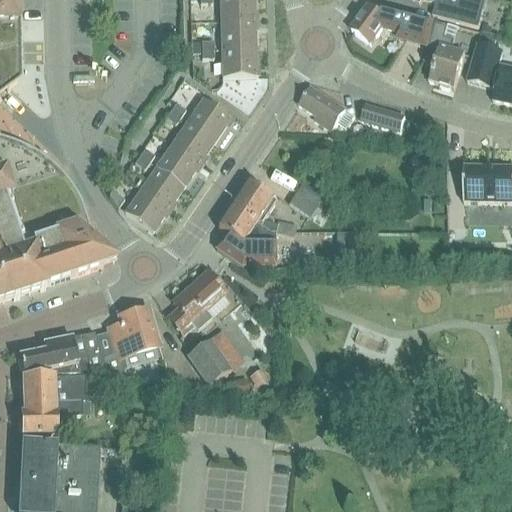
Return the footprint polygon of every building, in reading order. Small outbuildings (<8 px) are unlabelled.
[(13,304),(19,302),(18,299),(38,292),(40,295),(45,293),(44,290),(103,271),(81,207),(73,192),(63,179),(60,180),(59,174),(31,153),(0,141),(0,98),(20,84),(20,82),(18,0),(0,0),(0,304),(12,301),(13,304)] [(212,8),(211,0),(199,0),(200,9),(212,8)] [(253,0),(219,0),(221,27),(254,26),(253,0)] [(407,0),(419,9),(423,3),(435,6),(432,20),(477,32),(486,1),(482,0),(407,0)] [(432,26),(382,13),(381,13),(378,17),(369,10),(351,34),(370,49),(382,32),(387,33),(399,36),(397,42),(426,49),(432,26)] [(221,54),(255,54),(254,26),(221,27),(221,54)] [(436,26),(423,65),(435,69),(430,87),(454,94),(465,59),(451,54),(454,44),(444,41),(448,30),(436,26)] [(484,29),(482,36),(490,38),(492,31),(484,29)] [(478,49),(493,53),(497,40),(481,36),(478,49)] [(213,46),(201,46),(194,46),(194,55),(201,55),(213,55),(213,46)] [(511,109),(511,72),(500,70),(500,71),(498,71),(503,56),(493,53),(478,49),(467,86),(492,93),(493,91),(495,92),(493,105),(511,109)] [(255,54),(221,54),(222,83),(256,82),(255,54)] [(214,64),(213,55),(201,55),(202,64),(214,64)] [(183,107),(195,91),(183,83),(172,99),(183,107)] [(332,136),(337,129),(346,134),(355,121),(346,115),(311,92),(300,110),(317,121),(315,125),(332,136)] [(187,127),(215,146),(231,123),(203,104),(187,127)] [(171,116),(181,122),(186,115),(176,108),(171,116)] [(365,110),(361,126),(401,138),(405,122),(365,110)] [(176,130),(181,122),(171,116),(166,123),(176,130)] [(215,146),(187,127),(172,150),(200,169),(215,146)] [(200,169),(172,150),(156,172),(184,192),(200,169)] [(346,163),(349,156),(343,153),(340,160),(346,163)] [(139,161),(149,168),(154,161),(144,154),(139,161)] [(409,165),(413,169),(419,169),(424,165),(423,159),(420,155),(414,155),(409,159),(409,165)] [(144,175),(149,168),(139,161),(134,168),(144,175)] [(184,192),(156,172),(140,195),(169,214),(184,192)] [(511,172),(464,172),(464,207),(511,208),(511,172)] [(249,187),(235,208),(252,220),(249,223),(268,236),(274,237),(294,241),(296,228),(277,225),(277,229),(264,224),(276,205),(265,198),(249,187)] [(288,208),(310,223),(324,201),(302,187),(288,208)] [(124,205),(111,195),(109,202),(118,214),(124,205)] [(169,214),(140,195),(124,219),(152,238),(169,214)] [(233,210),(218,233),(231,242),(221,257),(234,265),(241,270),(276,270),(276,269),(276,237),(274,237),(268,236),(249,223),(252,220),(235,208),(233,210)] [(228,307),(222,300),(225,297),(207,277),(173,307),(178,313),(167,322),(183,340),(194,331),(197,335),(228,307)] [(127,382),(119,358),(129,355),(130,360),(158,352),(147,315),(119,323),(121,330),(108,334),(115,358),(102,362),(105,377),(127,382)] [(91,374),(105,377),(102,362),(94,337),(43,348),(45,356),(19,362),(21,368),(17,369),(18,379),(23,378),(23,380),(43,376),(49,375),(49,378),(79,376),(91,374)] [(209,345),(188,361),(209,391),(230,375),(209,345)] [(247,379),(254,391),(266,384),(259,372),(247,379)] [(86,405),(85,381),(80,381),(24,384),(24,398),(24,397),(24,412),(89,409),(89,405),(86,405)] [(227,386),(229,399),(248,396),(246,383),(227,386)] [(89,409),(24,412),(25,419),(22,420),(23,441),(55,439),(54,421),(89,419),(89,409)] [(21,480),(19,511),(96,511),(100,453),(22,449),(21,480)]
